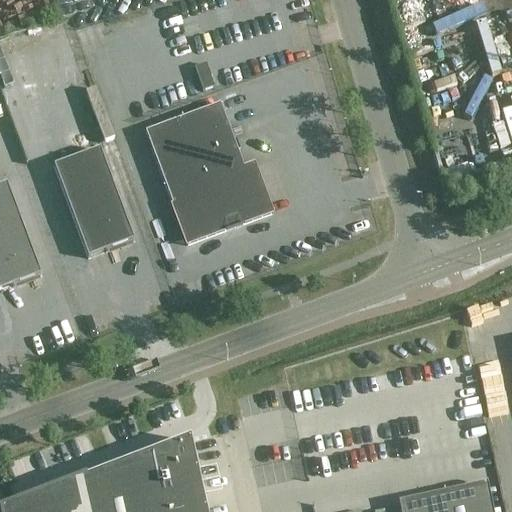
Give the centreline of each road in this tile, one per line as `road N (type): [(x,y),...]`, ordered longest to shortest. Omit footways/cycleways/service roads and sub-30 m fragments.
road 1 (primary): [(0,429),(424,272)]
road 2 (unclassified): [(424,272),(343,0)]
